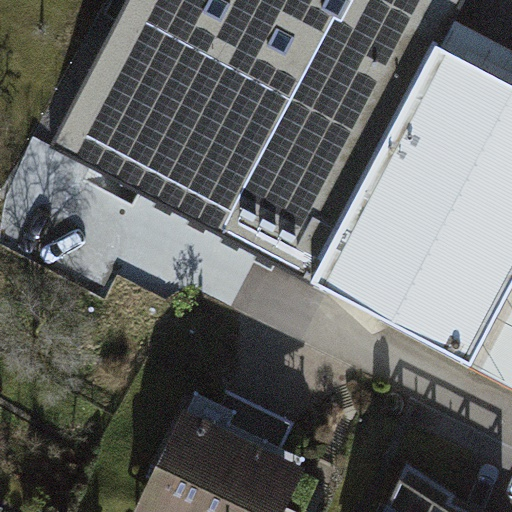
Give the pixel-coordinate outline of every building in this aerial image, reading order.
[(131,0),(53,147),(314,286),(436,57),(453,24),(466,0),(131,0)] [(511,54),(453,24),(436,57),(511,96),(511,288),(471,367),(511,387),(511,54)] [(511,288),(511,96),(436,57),(314,286),(471,367),(511,288)] [(189,424),(146,511),(281,511),(299,477),(189,424)] [(411,474),(392,511),(445,511),(450,501),(411,474)]
